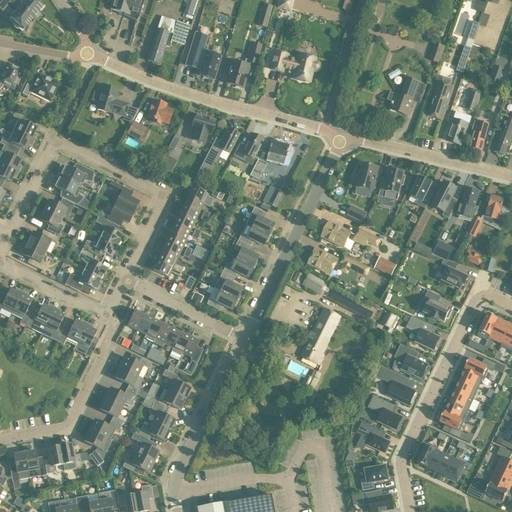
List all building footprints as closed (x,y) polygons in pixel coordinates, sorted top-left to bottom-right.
[(0,0),(0,10),(1,11),(8,2),(15,7),(8,17),(22,29),(41,5),(34,0),(21,0),(19,3),(15,0),(0,0)] [(143,0),(112,0),(110,11),(123,15),(123,17),(136,23),(137,19),(138,19),(143,0)] [(192,15),(196,0),(189,0),(185,13),(192,15)] [(291,14),(294,0),(278,0),(275,10),(291,14)] [(350,13),(354,0),(352,0),(345,0),(342,10),(350,13)] [(479,0),(477,10),(485,12),(488,2),(479,0)] [(492,15),(489,23),(501,27),(506,14),(507,15),(510,7),(489,0),(486,7),(490,9),(488,14),(492,15)] [(267,29),(273,7),(264,4),(258,26),(267,29)] [(488,26),(490,15),(484,13),(482,25),(488,26)] [(189,26),(161,17),(147,61),(159,65),(165,46),(169,48),(171,42),(183,46),(189,26)] [(474,41),(479,24),(474,22),(468,39),(474,41)] [(454,33),(460,36),(464,27),(458,24),(454,33)] [(428,41),(438,37),(436,32),(435,32),(433,29),(427,32),(428,35),(426,36),(428,41)] [(209,52),(204,50),(208,38),(199,35),(194,48),(192,47),(186,66),(199,70),(199,69),(202,70),(200,77),(203,78),(203,81),(209,83),(210,79),(214,81),(221,57),(208,54),(209,53),(209,52)] [(262,46),(252,43),(246,63),(256,66),(262,46)] [(445,47),(434,43),(428,60),(439,64),(445,47)] [(463,73),(471,48),(465,46),(456,71),(463,73)] [(287,55),(275,51),(270,69),(294,75),(293,78),(309,82),(313,70),(315,70),(317,70),(319,69),(320,67),(320,65),(319,63),(317,62),(315,61),(315,58),(299,54),(297,60),(287,57),(287,55)] [(497,56),(487,84),(497,88),(507,60),(497,56)] [(249,67),(231,61),(225,83),(235,86),(235,87),(240,89),(240,88),(243,88),(249,67)] [(0,76),(0,90),(4,85),(14,90),(23,71),(19,70),(19,67),(14,65),(12,66),(8,64),(1,77),(0,76)] [(59,84),(39,74),(35,83),(29,81),(23,94),(28,97),(30,93),(50,102),(59,84)] [(453,86),(451,86),(452,81),(451,80),(446,78),(444,79),(442,83),(438,81),(427,116),(441,121),(453,86)] [(426,86),(408,79),(402,97),(394,94),(389,109),(407,116),(412,101),(420,104),(426,86)] [(96,110),(111,114),(125,118),(129,105),(119,102),(118,104),(115,102),(118,91),(102,87),(100,95),(94,93),(92,101),(98,103),(96,110)] [(481,96),(470,92),(465,109),(475,113),(481,96)] [(166,105),(154,101),(148,118),(160,122),(161,122),(168,124),(172,112),(165,109),(166,105)] [(13,131),(34,141),(37,135),(34,134),(37,129),(32,126),(32,125),(28,123),(30,119),(16,112),(13,117),(19,120),(13,131)] [(453,120),(446,141),(461,146),(469,126),(469,125),(468,125),(471,118),(456,112),(453,120)] [(204,144),(207,134),(211,135),(215,121),(195,115),(191,129),(195,130),(192,140),(204,144)] [(511,147),(508,146),(511,135),(511,121),(508,120),(509,118),(501,115),(495,131),(502,133),(495,152),(497,152),(497,155),(501,157),(503,155),(505,156),(506,154),(508,155),(511,147)] [(481,151),(488,125),(475,121),(468,140),(472,141),(471,148),(473,149),(474,151),(478,151),(479,150),(481,151)] [(141,143),(148,130),(133,122),(126,135),(141,143)] [(223,165),(229,154),(239,135),(227,129),(221,142),(215,139),(209,151),(202,166),(209,169),(214,161),(223,165)] [(32,146),(34,141),(13,131),(8,141),(3,138),(0,143),(0,144),(4,146),(15,151),(17,147),(21,149),(21,148),(26,151),(29,145),(32,146)] [(262,138),(257,135),(256,137),(251,134),(245,147),(239,145),(233,156),(243,162),(246,156),(253,159),(263,140),(261,140),(262,138)] [(174,137),(168,148),(173,151),(179,140),(174,137)] [(289,147),(271,142),(268,152),(267,152),(265,159),(271,161),(273,155),(285,158),(289,147)] [(13,156),(15,151),(4,146),(1,152),(3,153),(0,158),(0,164),(18,173),(21,168),(19,166),(21,161),(16,158),(13,156)] [(266,164),(258,160),(249,177),(258,181),(266,164)] [(18,173),(0,164),(0,181),(1,179),(5,181),(5,180),(11,183),(13,177),(16,179),(18,173)] [(376,175),(378,168),(364,164),(363,167),(359,166),(357,174),(361,175),(358,187),(372,191),(373,188),(375,189),(378,176),(376,175)] [(60,177),(81,188),(84,181),(92,182),(93,173),(77,165),(74,171),(65,166),(60,177)] [(378,197),(398,201),(401,186),(404,187),(406,177),(403,176),(404,174),(391,171),(389,179),(388,184),(382,182),(379,193),(378,197)] [(78,194),(81,188),(60,177),(55,188),(63,192),(61,198),(63,199),(74,205),(77,206),(77,205),(76,204),(82,198),(78,194)] [(420,178),(411,196),(419,200),(417,204),(426,209),(431,198),(426,196),(432,184),(431,183),(431,182),(426,179),(425,180),(420,178)] [(116,205),(134,214),(139,203),(119,193),(122,188),(111,183),(109,188),(121,194),(116,205)] [(444,183),(432,206),(444,212),(443,216),(449,219),(458,201),(457,200),(457,201),(452,199),(457,190),(444,183)] [(193,188),(188,197),(204,205),(208,195),(193,188)] [(265,203),(273,207),(275,208),(283,193),(273,188),(265,203)] [(478,209),(475,208),(479,193),(468,190),(464,205),(462,205),(459,216),(474,220),(478,209)] [(212,196),(221,200),(224,194),(220,192),(219,194),(214,192),(212,196)] [(236,199),(229,196),(227,200),(234,204),(236,199)] [(489,208),(487,207),(484,216),(499,220),(500,218),(502,219),(503,214),(501,213),(505,200),(493,196),(489,208)] [(188,197),(184,206),(199,214),(204,205),(188,197)] [(44,210),(62,220),(65,214),(69,216),(74,205),(63,199),(59,206),(49,201),(44,210)] [(129,224),(134,214),(116,205),(111,215),(109,214),(106,220),(117,225),(120,220),(129,224)] [(184,206),(179,215),(195,223),(199,214),(184,206)] [(362,222),(366,214),(352,207),(348,215),(362,222)] [(252,228),(271,237),(271,236),(273,229),(272,229),(274,225),(264,220),(267,214),(254,208),(250,217),(246,225),(252,228)] [(59,225),(62,220),(44,210),(39,220),(50,225),(47,231),(59,236),(63,227),(59,225)] [(179,215),(175,224),(190,232),(195,223),(179,215)] [(99,238),(117,247),(123,236),(111,230),(114,224),(99,217),(96,223),(105,227),(99,238)] [(474,237),(482,221),(475,218),(468,234),(474,237)] [(351,234),(329,223),(322,237),(344,248),(351,234)] [(190,232),(175,224),(170,234),(171,234),(186,241),(190,232)] [(242,232),(238,241),(250,247),(253,241),(263,246),(265,243),(266,243),(270,238),(271,237),(252,228),(246,225),(242,232)] [(380,241),(359,230),(356,236),(377,247),(380,241)] [(27,244),(46,253),(51,241),(57,244),(60,239),(48,233),(45,238),(33,232),(27,244)] [(167,243),(182,251),(187,241),(186,241),(171,234),(167,243)] [(86,242),(82,250),(98,258),(101,252),(112,257),(117,247),(99,238),(96,244),(86,242)] [(250,247),(238,241),(234,249),(239,253),(236,260),(255,269),(255,268),(257,261),(256,261),(258,257),(248,252),(250,247)] [(418,242),(416,247),(426,250),(427,245),(418,242)] [(458,252),(453,249),(453,248),(439,242),(433,255),(447,261),(453,263),(458,252)] [(167,243),(162,252),(177,260),(182,251),(167,243)] [(40,263),(46,253),(27,244),(22,255),(34,261),(31,266),(43,272),(46,266),(40,263)] [(200,260),(204,262),(205,262),(209,252),(205,250),(200,260)] [(338,261),(316,250),(309,264),(331,275),(331,274),(336,277),(342,264),(337,262),(338,261)] [(484,258),(467,251),(463,260),(480,267),(484,258)] [(175,265),(177,260),(162,252),(158,261),(176,271),(178,266),(175,265)] [(86,265),(83,271),(101,280),(106,269),(95,263),(96,261),(85,256),(83,261),(81,259),(80,260),(86,265)] [(370,270),(345,257),(341,263),(367,276),(370,270)] [(374,269),(391,277),(397,266),(380,257),(374,269)] [(494,271),(496,259),(487,257),(485,269),(494,271)] [(226,264),(222,273),(235,279),(237,273),(248,279),(249,275),(250,275),(254,270),(255,269),(236,260),(233,266),(226,264)] [(168,278),(171,273),(174,275),(176,271),(158,261),(153,271),(168,278)] [(454,271),(457,264),(444,261),(439,270),(446,273),(443,280),(442,281),(460,290),(463,285),(464,285),(467,280),(468,278),(454,271)] [(96,291),(101,280),(83,271),(80,277),(70,275),(66,283),(81,291),(84,285),(96,291)] [(296,271),(292,280),(300,285),(304,275),(296,271)] [(224,285),(220,292),(239,301),(240,300),(241,293),(240,293),(242,289),(232,284),(235,279),(222,273),(218,281),(224,285)] [(328,284),(309,274),(302,285),(321,296),(328,284)] [(195,280),(189,277),(184,288),(190,291),(195,280)] [(417,281),(410,278),(408,283),(415,286),(417,281)] [(196,288),(192,294),(200,299),(204,293),(196,288)] [(0,311),(1,310),(11,315),(22,292),(17,290),(16,292),(10,289),(7,295),(5,298),(0,296),(0,311)] [(239,302),(239,301),(220,292),(214,289),(209,299),(209,300),(206,305),(219,311),(221,306),(232,311),(234,307),(235,307),(239,302)] [(428,291),(425,297),(425,298),(430,301),(424,313),(431,316),(430,318),(439,322),(440,320),(444,322),(446,318),(448,319),(451,312),(449,311),(449,310),(450,310),(436,303),(439,296),(428,291)] [(28,295),(22,292),(11,315),(22,320),(20,324),(26,327),(33,312),(28,310),(30,306),(32,300),(27,298),(28,295)] [(45,329),(55,308),(49,306),(48,308),(42,305),(40,311),(39,310),(37,314),(33,312),(26,327),(31,330),(42,335),(45,329)] [(60,311),(55,308),(45,329),(42,335),(58,343),(60,338),(60,339),(65,328),(61,326),(63,322),(62,322),(65,316),(59,313),(60,311)] [(341,317),(325,309),(302,356),(319,365),(324,356),(322,355),(329,340),(330,339),(341,317)] [(137,331),(144,316),(135,311),(127,326),(137,331)] [(386,312),(380,324),(390,329),(391,328),(394,329),(399,319),(386,312)] [(487,341),(489,338),(497,320),(488,315),(477,336),(487,341)] [(137,331),(146,335),(153,320),(144,316),(137,331)] [(434,350),(436,346),(438,347),(441,340),(440,339),(440,338),(429,333),(432,327),(412,317),(407,329),(419,334),(415,342),(434,350)] [(163,325),(153,320),(146,335),(144,338),(154,343),(155,340),(163,325)] [(497,320),(489,338),(501,344),(502,344),(511,326),(497,320)] [(66,340),(77,345),(87,324),(82,321),(80,324),(75,321),(72,327),(71,326),(70,330),(65,328),(60,339),(60,338),(58,343),(64,345),(66,340)] [(92,327),(87,324),(77,345),(74,351),(90,359),(99,340),(94,337),(97,332),(91,329),(92,327)] [(155,340),(164,344),(172,329),(163,325),(155,340)] [(501,344),(501,346),(511,351),(511,326),(502,344),(501,344)] [(181,334),(172,329),(164,344),(173,349),(181,334)] [(119,334),(116,342),(129,348),(133,339),(119,334)] [(181,334),(173,349),(172,352),(181,356),(183,353),(190,338),(181,334)] [(199,343),(190,338),(183,353),(193,358),(186,372),(191,375),(197,364),(203,351),(197,348),(199,343)] [(416,359),(419,353),(401,344),(394,358),(404,362),(400,371),(411,376),(412,374),(422,379),(423,378),(424,378),(427,371),(426,371),(429,365),(416,359)] [(133,345),(131,350),(137,353),(139,348),(133,345)] [(139,348),(137,353),(143,356),(146,351),(139,348)] [(152,352),(149,359),(156,363),(159,355),(152,352)] [(159,355),(156,363),(163,366),(166,359),(159,355)] [(125,357),(120,368),(138,377),(143,366),(149,369),(152,364),(142,359),(139,364),(125,357)] [(470,359),(465,369),(466,369),(480,376),(484,378),(488,368),(492,370),(493,369),(495,364),(484,359),(481,364),(470,359)] [(495,364),(493,369),(502,374),(505,367),(496,363),(495,364)] [(387,395),(409,406),(416,393),(406,388),(410,380),(382,366),(378,374),(394,382),(387,395)] [(133,387),(138,377),(120,368),(115,378),(129,385),(126,391),(137,396),(139,390),(133,387)] [(466,369),(461,380),(475,387),(480,376),(466,369)] [(165,370),(162,376),(166,378),(164,382),(170,385),(167,391),(185,400),(191,390),(177,383),(179,377),(172,374),(167,371),(165,370)] [(461,380),(455,391),(470,398),(475,387),(461,380)] [(132,405),(137,396),(126,391),(124,396),(110,389),(105,399),(123,408),(126,402),(132,405)] [(180,411),(185,400),(167,391),(162,402),(152,397),(149,402),(153,404),(164,409),(166,404),(180,411)] [(455,391),(450,402),(465,409),(470,398),(455,391)] [(368,407),(381,413),(377,421),(396,430),(398,425),(399,426),(403,419),(401,419),(402,417),(391,412),(394,406),(373,396),(368,407)] [(111,422),(121,427),(124,422),(117,419),(123,408),(105,399),(99,410),(113,417),(111,422)] [(445,413),(460,420),(465,409),(450,402),(445,413)] [(155,417),(152,423),(170,432),(175,421),(161,414),(164,409),(153,404),(149,414),(155,417)] [(445,412),(440,423),(451,428),(448,434),(460,439),(463,433),(459,431),(463,421),(460,420),(445,413),(445,412)] [(94,421),(89,431),(107,440),(110,441),(115,431),(118,433),(121,427),(111,422),(108,427),(94,421)] [(385,454),(390,443),(379,437),(382,431),(362,422),(357,434),(368,439),(366,445),(385,454)] [(141,430),(138,436),(148,441),(151,435),(165,442),(170,432),(152,423),(147,433),(141,430)] [(110,441),(107,440),(89,431),(84,442),(106,453),(111,442),(110,441)] [(470,434),(465,435),(463,433),(460,439),(470,444),(474,436),(470,434)] [(502,445),(502,446),(511,450),(511,433),(508,442),(499,437),(496,443),(502,445)] [(148,441),(138,436),(134,434),(131,439),(141,444),(136,454),(154,463),(159,453),(156,451),(159,446),(148,441)] [(426,444),(417,464),(428,469),(436,451),(437,449),(426,444)] [(60,447),(63,465),(70,464),(72,470),(82,468),(79,455),(74,456),(71,445),(60,447)] [(56,466),(63,465),(60,447),(48,449),(50,460),(44,461),(47,475),(56,473),(56,466)] [(511,453),(511,452),(500,447),(497,455),(502,457),(496,471),(511,478),(511,461),(509,460),(511,453)] [(35,451),(24,453),(28,472),(29,472),(30,479),(46,476),(43,461),(37,462),(35,451)] [(104,462),(95,451),(89,456),(97,467),(104,462)] [(436,451),(428,469),(437,473),(445,456),(436,451)] [(28,472),(24,453),(13,455),(15,466),(10,467),(12,482),(18,481),(17,474),(28,472)] [(149,474),(154,463),(136,454),(131,465),(125,462),(122,467),(133,472),(135,467),(149,474)] [(445,456),(437,473),(447,478),(455,460),(445,456)] [(455,460),(447,478),(458,483),(462,474),(466,476),(471,465),(467,463),(456,458),(455,460)] [(388,471),(386,471),(386,466),(365,470),(367,479),(361,480),(363,491),(374,489),(373,483),(388,480),(388,479),(390,478),(388,471)] [(490,483),(508,492),(511,483),(511,478),(496,471),(490,483)] [(486,494),(503,503),(508,492),(490,483),(488,482),(483,493),(485,494),(486,494)] [(115,491),(118,505),(124,504),(125,511),(137,511),(134,495),(127,497),(123,486),(115,488),(115,491)] [(141,494),(134,495),(137,511),(146,511),(149,511),(147,500),(153,499),(151,486),(141,487),(141,494)] [(467,494),(483,501),(486,494),(485,494),(483,493),(471,487),(467,494)] [(371,511),(381,511),(394,509),(391,495),(380,497),(378,492),(382,491),(382,490),(362,494),(362,495),(363,495),(365,505),(370,504),(371,511)] [(118,506),(118,505),(115,491),(109,492),(110,500),(100,502),(101,511),(112,511),(112,507),(118,506)] [(90,511),(101,511),(100,502),(89,504),(87,496),(81,498),(84,511),(88,511),(90,511)] [(276,511),(273,496),(230,504),(230,503),(199,509),(199,511),(276,511)] [(66,508),(66,511),(84,511),(81,498),(75,499),(77,506),(66,508)] [(66,511),(66,508),(65,501),(48,504),(49,511),(66,511)]
